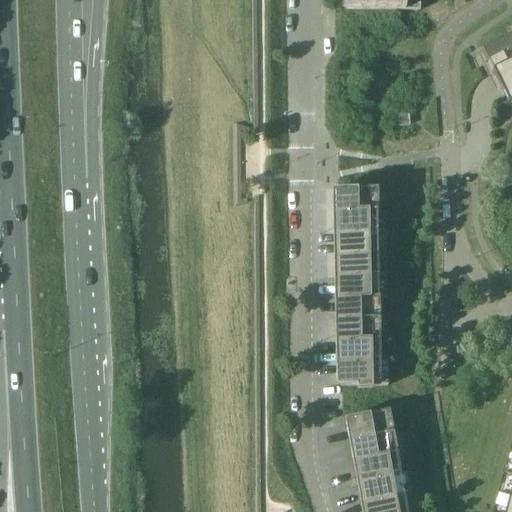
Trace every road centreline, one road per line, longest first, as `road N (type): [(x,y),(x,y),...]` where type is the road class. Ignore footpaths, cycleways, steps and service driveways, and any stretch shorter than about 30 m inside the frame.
road 1 (residential): [(321,511),(303,436),(303,0)]
road 2 (primary): [(4,0),(32,511)]
road 3 (primary): [(95,511),(74,0)]
road 4 (residential): [(506,306),(479,314),(447,344),(455,254)]
